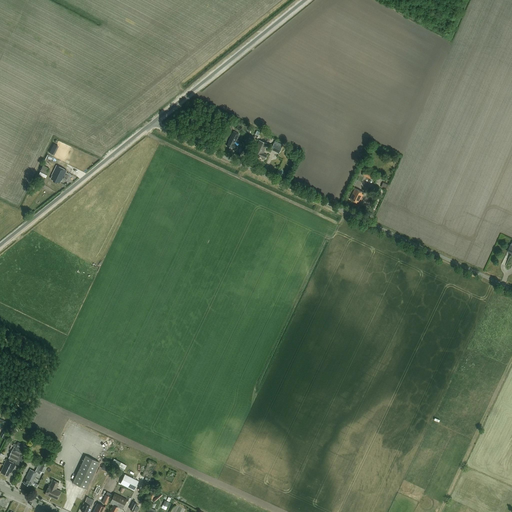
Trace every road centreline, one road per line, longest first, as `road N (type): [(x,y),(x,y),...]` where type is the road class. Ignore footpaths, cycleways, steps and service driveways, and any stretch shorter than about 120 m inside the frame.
road 1 (unclassified): [(511,289),(153,123)]
road 2 (unclassified): [(0,246),(153,123)]
road 3 (unclassified): [(153,123),(305,0)]
